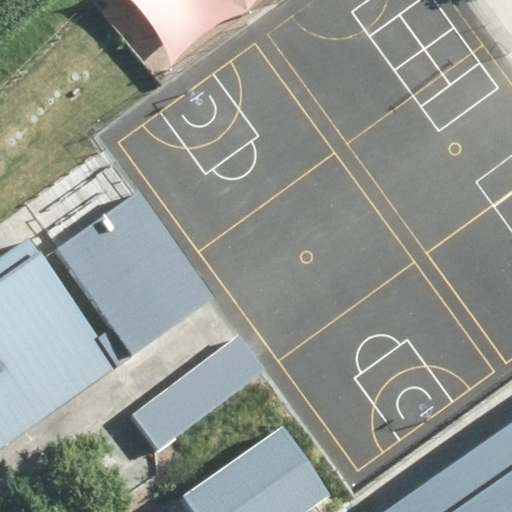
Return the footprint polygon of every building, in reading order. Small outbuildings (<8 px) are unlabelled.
[(191,295),(117,196),(49,247),(124,345),(191,295)] [(0,511),(0,437),(105,366),(20,241),(0,254),(0,511)] [(264,377),(237,341),(136,418),(163,454),(264,377)] [(511,511),(511,400),(347,511),(511,511)] [(274,438),(167,511),(298,511),(317,499),(274,438)]
